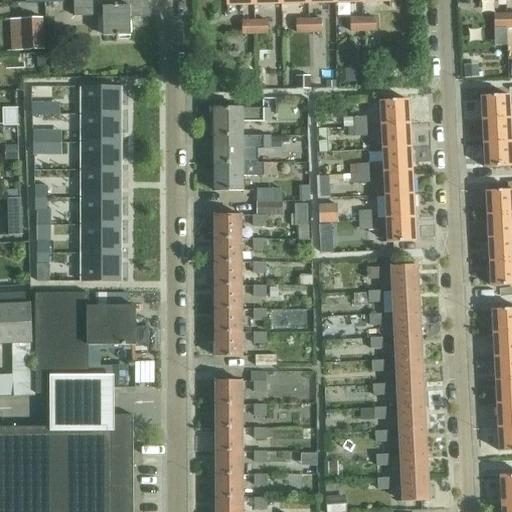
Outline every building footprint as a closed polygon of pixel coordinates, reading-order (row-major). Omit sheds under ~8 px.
[(141,0),(75,0),(76,14),(105,13),(105,37),(132,36),(132,11),(143,11),(141,0)] [(495,29),(507,29),(507,14),(495,14),(495,29)] [(350,19),(351,33),(363,33),(363,18),(350,19)] [(375,18),(363,18),(363,33),(376,32),(375,18)] [(24,52),(44,52),(43,19),(23,20),(24,52)] [(268,20),(255,21),(255,35),(268,35),(268,20)] [(296,34),(309,34),(309,20),(296,20),(296,34)] [(321,20),(309,20),(309,34),(322,34),(321,20)] [(242,36),(255,35),(255,21),(242,21),(242,36)] [(46,56),(38,57),(38,67),(47,67),(46,56)] [(477,64),(464,65),(465,78),(478,77),(477,64)] [(357,69),(345,69),(345,82),(357,82),(357,69)] [(310,90),(310,76),(293,76),(293,90),(310,90)] [(122,87),(82,87),(82,116),(122,116),(122,87)] [(483,97),(485,122),(511,120),(510,96),(483,97)] [(383,103),(384,126),(412,125),(410,101),(383,103)] [(38,102),(27,102),(28,113),(39,113),(38,102)] [(17,105),(8,105),(8,119),(18,119),(17,105)] [(215,110),(215,137),(244,137),(244,122),(271,122),(271,110),(215,110)] [(122,116),(82,116),(82,143),(122,143),(122,116)] [(344,128),(348,128),(367,128),(366,117),(344,118),(344,128)] [(511,142),(511,129),(511,120),(485,122),(486,144),(511,142)] [(384,126),(386,149),(413,148),(412,125),(384,126)] [(367,136),(367,128),(348,128),(348,136),(367,136)] [(38,135),(28,136),(29,144),(39,144),(38,135)] [(271,150),(271,137),(244,137),(215,137),(216,164),(259,164),(259,150),(271,150)] [(288,137),(271,137),(271,150),(281,150),(281,143),(288,143),(288,137)] [(511,166),(511,142),(486,144),(487,168),(511,166)] [(122,143),(82,143),(82,171),(122,172),(122,143)] [(18,144),(5,144),(6,159),(18,158),(18,144)] [(39,144),(29,144),(29,154),(40,154),(39,144)] [(386,149),(387,173),(414,171),(413,148),(386,149)] [(216,192),(244,192),(244,177),(271,176),(271,164),(259,164),(216,164),(216,192)] [(356,165),(356,174),(369,174),(369,164),(356,165)] [(122,172),(82,171),(82,200),(121,200),(122,172)] [(387,173),(388,196),(415,195),(414,171),(387,173)] [(370,184),(369,174),(356,174),(350,175),(351,185),(370,184)] [(310,186),(300,186),(300,201),(310,201),(310,186)] [(257,190),(257,203),(282,203),(282,189),(257,190)] [(18,190),(7,191),(8,200),(19,199),(18,190)] [(42,190),(32,190),(32,199),(42,199),(42,190)] [(511,191),(488,192),(489,217),(511,215),(511,191)] [(388,196),(389,219),(416,218),(415,195),(388,196)] [(42,199),(32,199),(31,210),(42,210),(42,199)] [(121,200),(82,200),(82,228),(121,228),(121,200)] [(282,217),(282,203),(257,203),(257,217),(253,217),(253,227),(265,227),(265,217),(282,217)] [(337,204),(319,204),(320,222),(337,222),(337,204)] [(308,206),(295,206),(295,226),(308,226),(308,206)] [(358,212),(358,221),(372,221),(371,211),(358,212)] [(511,238),(511,215),(489,217),(490,240),(511,238)] [(216,216),(216,240),(242,240),(242,216),(216,216)] [(23,217),(10,218),(10,236),(23,235),(23,217)] [(390,244),(417,242),(416,218),(389,219),(390,244)] [(372,230),(372,221),(358,221),(358,231),(372,230)] [(121,228),(82,228),(82,256),(121,256),(121,228)] [(332,236),(320,236),(321,254),(333,254),(332,236)] [(511,261),(511,238),(490,240),(492,263),(511,261)] [(216,240),(216,263),(242,263),(242,240),(216,240)] [(266,251),(266,240),(253,241),(254,251),(266,251)] [(121,256),(82,256),(82,284),(121,283),(121,256)] [(511,285),(511,261),(492,263),(493,286),(511,285)] [(216,263),(216,286),(242,286),(242,263),(216,263)] [(253,263),(253,274),(266,274),(266,263),(253,263)] [(392,268),(394,293),(420,292),(418,267),(392,268)] [(367,279),(380,279),(380,268),(367,268),(367,279)] [(303,273),(299,277),(299,285),(312,285),(312,273),(303,273)] [(216,286),(216,310),(243,310),(242,286),(216,286)] [(253,286),(253,297),(266,297),(266,287),(253,286)] [(25,287),(0,288),(0,300),(26,299),(25,287)] [(368,303),(381,303),(381,291),(368,291),(368,303)] [(88,340),(88,337),(88,332),(88,324),(88,306),(88,292),(37,293),(37,393),(89,393),(88,346),(88,340)] [(421,315),(420,292),(394,293),(395,316),(421,315)] [(32,344),(31,304),(0,305),(0,345),(12,345),(32,344)] [(216,310),(216,333),(243,333),(243,310),(216,310)] [(267,321),(267,310),(254,310),(254,321),(267,321)] [(511,310),(494,311),(495,335),(511,334),(511,310)] [(135,312),(89,312),(89,350),(135,350),(135,312)] [(370,327),(383,326),(382,314),(369,315),(370,327)] [(422,338),(421,315),(395,316),(396,339),(422,338)] [(216,358),(243,357),(243,333),(216,333),(216,358)] [(253,333),(253,344),(266,344),(266,333),(253,333)] [(511,357),(511,334),(495,335),(496,359),(511,357)] [(371,350),(384,349),(383,338),(371,339),(371,350)] [(423,362),(422,338),(396,339),(397,363),(423,362)] [(13,355),(33,354),(32,344),(12,345),(13,355)] [(13,365),(33,364),(33,354),(13,355),(13,365)] [(277,356),(255,356),(255,367),(277,366),(277,356)] [(511,381),(511,357),(496,359),(497,382),(511,381)] [(371,372),(385,372),(385,361),(371,361),(371,372)] [(424,385),(423,362),(397,363),(398,386),(424,385)] [(33,364),(13,365),(15,397),(35,397),(33,364)] [(126,367),(111,367),(111,374),(111,388),(127,387),(126,367)] [(266,373),(251,373),(251,383),(253,383),(253,394),(267,394),(267,382),(266,382),(266,373)] [(13,375),(3,376),(5,398),(15,397),(13,375)] [(217,381),(217,405),(243,405),(243,381),(217,381)] [(511,404),(511,381),(497,382),(499,405),(511,404)] [(373,385),(373,397),(386,396),(386,385),(373,385)] [(425,408),(424,385),(398,386),(399,409),(425,408)] [(511,427),(511,404),(499,405),(500,428),(511,427)] [(217,405),(217,429),(243,428),(243,405),(217,405)] [(266,405),(254,405),(253,417),(266,417),(266,405)] [(374,420),(387,420),(387,408),(373,409),(374,420)] [(426,432),(425,408),(399,409),(400,433),(426,432)] [(112,426),(0,427),(0,511),(134,511),(134,419),(134,416),(112,416),(112,419),(112,426)] [(511,451),(511,427),(500,428),(501,452),(511,451)] [(217,429),(217,452),(243,452),(243,428),(217,429)] [(266,429),(254,429),(254,440),(266,440),(266,429)] [(375,432),(375,444),(388,443),(388,432),(375,432)] [(427,455),(426,432),(400,433),(401,456),(427,455)] [(217,452),(217,476),(243,476),(243,452),(217,452)] [(267,452),(254,452),(254,463),(267,463),(267,452)] [(301,454),(301,466),(317,466),(317,454),(301,454)] [(376,466),(389,466),(389,455),(376,455),(376,466)] [(428,478),(427,455),(401,456),(402,479),(428,478)] [(337,461),(328,462),(328,476),(338,476),(337,461)] [(254,487),(267,487),(267,475),(254,475),(254,487)] [(217,476),(217,499),(243,499),(243,476),(217,476)] [(511,476),(502,477),(503,507),(511,506),(511,476)] [(377,479),(378,490),(391,489),(390,478),(377,479)] [(429,502),(428,478),(402,479),(403,503),(429,502)] [(217,511),(243,511),(243,499),(217,499),(217,511)] [(267,499),(254,499),(254,510),(267,510),(267,499)]
